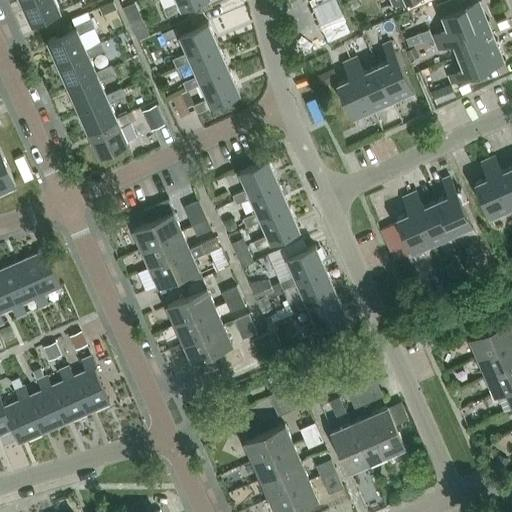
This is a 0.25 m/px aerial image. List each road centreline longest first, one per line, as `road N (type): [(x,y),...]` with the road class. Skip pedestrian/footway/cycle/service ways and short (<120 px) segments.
road 1 (residential): [(456,498),(321,201)]
road 2 (residential): [(169,442),(65,209)]
road 3 (residential): [(65,209),(280,111)]
road 4 (residential): [(321,201),(511,117)]
road 5 (residential): [(169,442),(0,491)]
road 6 (residential): [(65,209),(0,57)]
